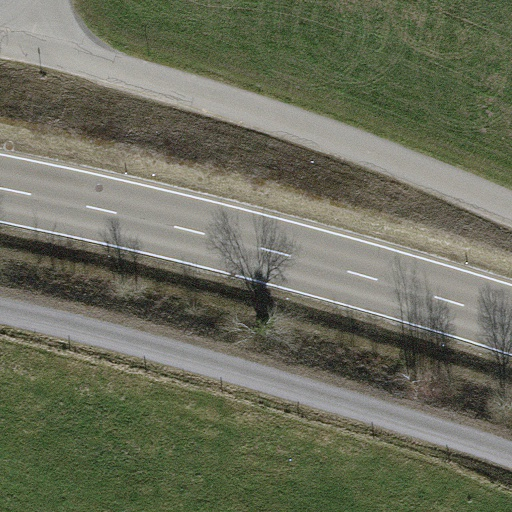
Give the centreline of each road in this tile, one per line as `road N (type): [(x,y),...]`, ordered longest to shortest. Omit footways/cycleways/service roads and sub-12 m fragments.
road 1 (track): [(511,455),(238,370),(0,309)]
road 2 (secondary): [(511,320),(295,256),(0,188)]
